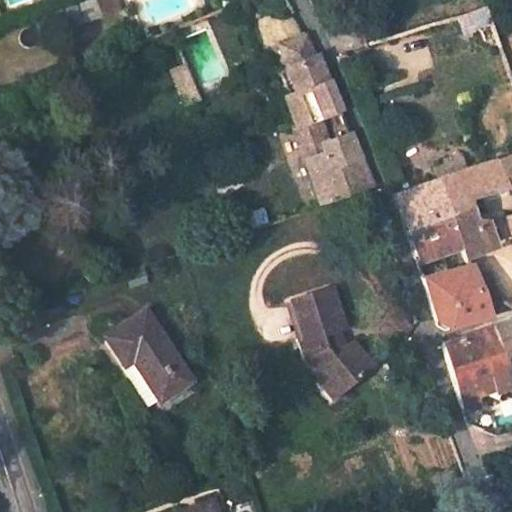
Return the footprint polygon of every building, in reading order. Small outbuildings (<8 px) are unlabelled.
[(83,0),(55,11),(63,30),(79,24),(97,17),(90,0),(83,0)] [(90,0),(97,17),(115,10),(111,0),(90,0)] [(294,125),(296,129),(308,124),(320,119),(338,111),(326,82),(315,54),(314,54),(304,33),(276,44),(285,64),(294,91),(282,95),(294,125)] [(319,142),(328,139),(320,119),(308,124),(296,129),(294,125),(290,126),(302,159),(323,152),(319,142)] [(302,159),(317,207),(345,197),(344,194),(369,186),(347,133),(328,139),(319,142),(323,152),(302,159)] [(401,229),(415,262),(461,247),(465,257),(496,246),(487,221),(475,216),(470,200),(511,185),(511,154),(434,180),(435,182),(388,197),(401,229)] [(426,302),(433,324),(487,315),(468,266),(420,280),(426,302)] [(337,377),(352,392),(383,361),(360,340),(349,350),(343,333),(350,331),(335,288),(295,303),(310,347),(306,348),(311,361),(330,383),(337,377)] [(129,362),(157,404),(191,382),(141,310),(100,338),(120,369),(129,362)] [(448,375),(457,403),(509,383),(510,373),(503,356),(511,353),(511,319),(491,326),(439,342),(448,375)] [(216,511),(213,499),(176,511),(216,511)]
